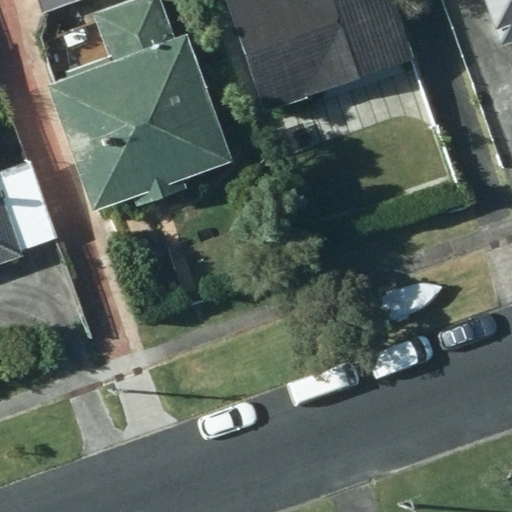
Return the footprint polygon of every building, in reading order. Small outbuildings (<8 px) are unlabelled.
[(41,0),(45,11),(79,0),(41,0)] [(234,160),(187,32),(177,36),(163,0),(126,0),(96,11),(114,62),(52,84),(96,209),(136,195),(139,207),(188,190),(184,178),(234,160)] [(418,58),(398,0),(228,0),(267,109),(418,58)] [(511,0),(489,0),(505,45),(511,42),(511,0)] [(348,85),(273,112),(288,155),(364,130),(348,85)] [(0,170),(0,265),(26,257),(25,251),(57,239),(30,161),(0,170)]
